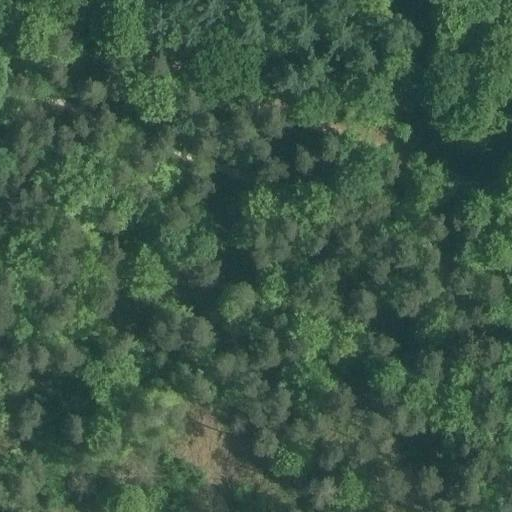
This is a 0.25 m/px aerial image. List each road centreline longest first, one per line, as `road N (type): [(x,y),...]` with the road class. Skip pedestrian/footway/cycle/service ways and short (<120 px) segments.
road 1 (unknown): [(511,284),(0,83)]
road 2 (track): [(22,6),(393,156),(511,194)]
road 3 (track): [(416,0),(403,42),(393,156)]
